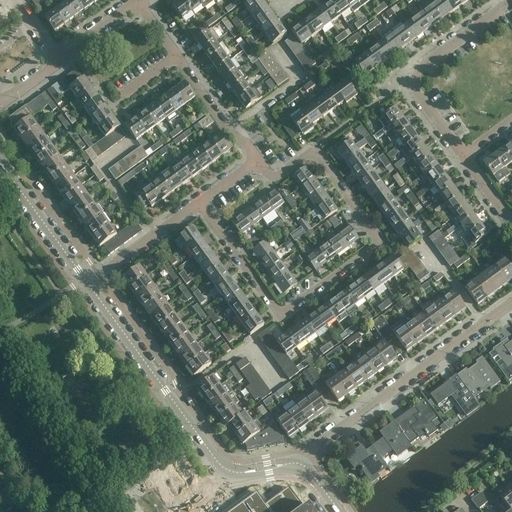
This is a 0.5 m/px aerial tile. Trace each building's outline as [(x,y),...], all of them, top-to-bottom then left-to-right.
[(74,17),(84,10),(77,0),(69,0),(64,4),(74,17)] [(77,0),(84,10),(94,3),(92,0),(77,0)] [(192,12),(183,0),(173,8),(182,19),(192,12)] [(201,5),(197,0),(183,0),(192,12),(201,5)] [(204,9),(214,2),(212,0),(197,0),(201,5),(204,9)] [(236,0),(231,5),(234,9),(241,4),(237,0),(236,0)] [(251,15),(265,5),(261,0),(251,0),(244,5),(251,15)] [(350,10),(342,0),(333,0),(330,3),(340,17),(350,10)] [(360,3),(357,0),(342,0),(350,10),(353,14),(362,7),(360,3)] [(440,0),(432,6),(442,20),(452,13),(442,0),(440,0)] [(442,0),(452,13),(462,6),(457,0),(442,0)] [(330,3),(320,10),(330,24),(340,17),(330,3)] [(54,11),(64,25),(74,17),(64,4),(54,11)] [(378,8),(382,13),(388,9),(384,4),(378,8)] [(228,13),(234,9),(231,5),(225,9),(228,13)] [(265,5),(251,15),(258,25),(272,15),(265,5)] [(390,10),(394,15),(400,11),(396,6),(390,10)] [(433,27),(442,20),(432,6),(422,13),(433,27)] [(377,16),(382,13),(378,8),(374,11),(377,16)] [(320,31),(330,24),(320,10),(310,17),(320,31)] [(389,18),(394,15),(390,10),(386,14),(389,18)] [(54,32),(64,25),(54,11),(44,18),(54,32)] [(423,34),(433,27),(422,13),(413,20),(423,34)] [(211,19),(214,23),(221,18),(218,14),(211,19)] [(279,25),(272,15),(258,25),(265,35),(279,25)] [(300,24),(311,38),(320,31),(310,17),(300,24)] [(229,32),(233,29),(226,18),(222,21),(229,32)] [(359,22),(362,27),(368,23),(364,18),(359,22)] [(208,27),(214,23),(211,19),(205,23),(208,27)] [(371,24),(375,29),(380,25),(376,20),(371,24)] [(413,41),(423,34),(413,20),(403,27),(413,41)] [(358,30),(362,27),(359,22),(354,25),(358,30)] [(311,38),(300,24),(291,31),(294,36),(297,41),(301,45),(311,38)] [(370,33),(375,29),(371,24),(366,28),(370,33)] [(286,35),(279,25),(265,35),(273,45),(286,35)] [(204,31),(200,26),(195,29),(195,28),(189,32),(194,38),(204,31)] [(393,34),(403,48),(413,41),(403,27),(393,34)] [(195,41),(203,51),(219,39),(212,29),(195,41)] [(238,36),(233,29),(229,32),(234,39),(238,36)] [(343,41),(349,37),(345,32),(339,36),(343,41)] [(394,55),(403,48),(393,34),(383,41),(394,55)] [(352,39),(355,43),(361,39),(357,35),(352,39)] [(297,41),(294,36),(284,43),(288,48),(297,41)] [(338,45),(343,41),(339,36),(335,40),(338,45)] [(249,46),(254,43),(250,37),(245,41),(249,46)] [(223,43),(219,39),(203,51),(210,61),(222,52),(218,46),(223,43)] [(350,47),(355,43),(352,39),(347,42),(350,47)] [(243,51),(248,48),(243,41),(238,44),(243,51)] [(301,45),(297,41),(288,48),(291,52),(301,45)] [(383,41),(374,49),(384,63),(394,55),(383,41)] [(258,48),(254,43),(249,46),(252,52),(258,48)] [(304,50),(301,45),(291,52),(295,57),(304,50)] [(320,51),(323,55),(329,51),(325,46),(320,51)] [(250,61),(255,57),(253,53),(252,54),(248,48),(243,51),(250,61)] [(259,63),(270,54),(266,49),(255,57),(258,60),(259,63)] [(384,63),(374,49),(364,56),(374,70),(384,63)] [(308,55),(304,50),(295,57),(298,62),(308,55)] [(319,59),(323,55),(320,51),(315,54),(319,59)] [(229,61),(222,52),(210,61),(217,71),(229,61)] [(263,67),(274,59),(270,54),(259,63),(263,67)] [(364,77),(374,70),(364,56),(355,62),(349,54),(340,61),(353,79),(361,73),(364,77)] [(311,60),(308,55),(298,62),(302,67),(311,60)] [(274,59),(263,67),(266,72),(277,64),(274,59)] [(258,60),(254,64),(259,70),(263,67),(259,63),(258,60)] [(315,65),(311,60),(302,67),(305,72),(315,65)] [(224,80),(237,71),(229,61),(217,71),(224,80)] [(320,68),(323,72),(329,67),(326,63),(320,68)] [(266,72),(268,75),(270,77),(281,69),(277,64),(266,72)] [(264,78),(268,75),(266,72),(263,67),(259,70),(264,78)] [(79,83),(84,79),(77,69),(71,73),(79,83)] [(273,82),(284,74),(281,69),(270,77),(273,82)] [(244,81),(237,71),(224,80),(231,90),(244,81)] [(74,86),(79,83),(71,73),(67,77),(74,86)] [(288,79),(284,74),(273,82),(277,87),(288,79)] [(69,90),(70,89),(74,86),(67,77),(62,80),(69,90)] [(77,99),(91,88),(84,78),(84,79),(79,83),(74,86),(70,89),(77,99)] [(64,94),(69,90),(62,80),(57,84),(64,94)] [(276,88),(270,80),(266,84),(271,91),(276,88)] [(345,80),(335,88),(346,104),(357,96),(345,80)] [(238,100),(251,91),(244,81),(231,90),(238,100)] [(184,83),(174,91),(185,105),(195,98),(184,83)] [(64,94),(57,84),(52,87),(60,97),(64,94)] [(326,94),(336,108),(344,102),(335,88),(331,84),(323,90),(326,94)] [(59,98),(60,97),(52,87),(47,91),(58,106),(62,103),(59,98)] [(84,109),(99,98),(91,88),(77,99),(84,109)] [(318,100),(328,114),(336,108),(326,94),(323,90),(315,96),(318,100)] [(175,112),(185,105),(174,91),(165,98),(175,112)] [(251,91),(238,100),(246,110),(258,101),(251,91)] [(48,106),(52,103),(45,93),(40,96),(47,106),(48,106)] [(43,109),(47,106),(40,96),(36,100),(43,109)] [(288,106),(294,101),(291,97),(285,102),(288,106)] [(84,109),(91,118),(106,108),(99,98),(84,109)] [(165,119),(175,112),(165,98),(155,105),(165,119)] [(31,103),(38,113),(43,109),(36,100),(31,103)] [(318,100),(309,106),(320,120),(328,114),(318,100)] [(298,107),(301,112),(311,126),(312,126),(320,120),(309,106),(306,102),(298,107)] [(34,116),(38,113),(31,103),(26,106),(34,116)] [(52,103),(48,106),(53,112),(57,109),(52,103)] [(145,112),(156,127),(165,119),(155,105),(145,112)] [(14,131),(31,118),(34,116),(26,106),(8,119),(12,125),(10,126),(14,131)] [(91,118),(98,128),(113,118),(106,108),(91,118)] [(378,139),(391,130),(390,128),(403,118),(396,108),(379,121),(384,129),(375,136),(378,139)] [(156,127),(145,112),(135,119),(146,134),(156,127)] [(313,128),(312,126),(311,126),(301,112),(282,126),(292,140),(301,134),(302,136),(313,128)] [(194,117),(197,122),(202,118),(199,113),(194,117)] [(57,118),(62,125),(66,122),(62,115),(57,118)] [(208,116),(198,124),(201,128),(203,130),(213,123),(208,116)] [(76,122),(73,117),(68,120),(72,125),(76,122)] [(192,125),(197,122),(194,117),(189,121),(192,125)] [(31,118),(14,131),(21,140),(37,128),(31,118)] [(106,138),(109,136),(114,132),(119,128),(120,128),(113,118),(98,128),(105,138),(106,138)] [(390,128),(391,130),(395,135),(388,140),(391,144),(398,139),(397,137),(410,127),(403,118),(390,128)] [(146,134),(135,119),(125,127),(136,141),(146,134)] [(66,122),(62,125),(67,131),(71,128),(66,122)] [(361,127),(356,130),(360,137),(361,136),(363,139),(368,136),(361,127)] [(397,137),(398,139),(402,145),(395,150),(396,151),(393,153),(395,157),(399,154),(398,154),(405,149),(404,147),(417,137),(410,127),(397,137)] [(21,140),(28,150),(45,138),(37,128),(21,140)] [(126,138),(119,128),(114,132),(121,141),(126,138)] [(114,132),(109,136),(116,145),(121,141),(114,132)] [(72,138),(76,144),(81,141),(76,135),(72,138)] [(178,139),(181,143),(186,139),(183,135),(178,139)] [(211,142),(222,157),(232,149),(222,135),(211,142)] [(87,137),(83,139),(90,149),(94,146),(87,136),(87,137)] [(111,148),(116,145),(109,136),(106,138),(105,138),(104,139),(111,148)] [(368,144),(373,141),(369,136),(364,139),(368,144)] [(404,147),(405,149),(409,155),(403,160),(405,163),(412,158),(411,157),(424,147),(417,137),(404,147)] [(52,147),(45,138),(28,150),(35,160),(52,147)] [(106,152),(111,148),(104,139),(99,142),(106,152)] [(81,141),(76,144),(81,151),(85,147),(81,141)] [(377,146),(373,141),(368,144),(372,149),(377,146)] [(511,141),(503,148),(511,161),(511,141)] [(94,146),(102,156),(106,152),(99,142),(94,146)] [(159,142),(154,145),(158,150),(163,146),(159,142)] [(212,164),(222,157),(211,142),(201,150),(212,164)] [(336,152),(344,162),(358,152),(350,142),(336,152)] [(97,159),(102,156),(94,146),(90,149),(89,149),(97,159)] [(59,157),(52,147),(35,160),(42,169),(59,157)] [(136,151),(143,160),(148,157),(141,147),(136,151)] [(411,157),(412,158),(416,164),(410,169),(413,173),(419,168),(418,166),(431,157),(424,147),(411,157)] [(503,169),(505,167),(511,163),(511,164),(511,161),(503,148),(493,155),(503,169)] [(92,163),(97,159),(89,149),(85,153),(90,160),(92,163)] [(158,153),(161,158),(166,154),(163,149),(158,153)] [(202,171),(212,164),(201,150),(191,157),(202,171)] [(138,164),(143,160),(136,151),(131,154),(138,164)] [(358,152),(344,162),(351,172),(365,162),(358,152)] [(90,160),(85,153),(81,156),(86,163),(90,160)] [(134,167),(138,164),(131,154),(127,158),(134,167)] [(382,164),(387,160),(383,155),(378,159),(382,164)] [(503,169),(493,155),(483,163),(493,176),(501,170),(506,177),(509,174),(505,167),(503,169)] [(66,167),(59,157),(42,169),(49,179),(66,167)] [(181,164),(192,179),(202,171),(191,157),(181,164)] [(418,166),(419,168),(423,174),(417,179),(420,183),(426,178),(425,176),(438,166),(431,157),(418,166)] [(127,158),(122,161),(129,170),(134,167),(127,158)] [(391,165),(387,160),(382,164),(386,169),(391,165)] [(129,170),(122,161),(117,165),(125,174),(129,170)] [(358,181),(372,171),(365,162),(351,172),(358,181)] [(137,168),(141,172),(146,168),(143,164),(137,168)] [(182,186),(192,179),(181,164),(171,172),(182,186)] [(125,174),(117,165),(113,168),(120,177),(125,174)] [(95,176),(100,172),(95,166),(90,169),(95,176)] [(425,176),(426,178),(431,184),(424,189),(427,193),(433,188),(432,186),(445,176),(438,166),(425,176)] [(49,179),(56,189),(73,177),(66,167),(49,179)] [(300,188),(313,178),(305,167),(292,176),(300,188)] [(115,181),(120,177),(113,168),(108,171),(115,181)] [(358,181),(365,191),(379,181),(372,171),(358,181)] [(104,179),(100,172),(95,176),(100,182),(104,179)] [(172,193),(182,186),(171,172),(161,179),(172,193)] [(396,183),(401,180),(397,174),(393,178),(396,183)] [(149,183),(151,186),(162,201),(172,193),(161,179),(159,176),(149,183)] [(432,186),(433,188),(438,193),(431,198),(432,200),(452,186),(445,176),(432,186)] [(76,181),(73,177),(56,189),(63,199),(80,186),(85,183),(81,177),(76,181)] [(300,188),(308,198),(321,188),(313,178),(300,188)] [(405,185),(401,180),(396,183),(400,188),(405,185)] [(372,201),(386,191),(379,181),(365,191),(372,201)] [(87,196),(80,186),(63,199),(71,209),(87,196)] [(109,195),(114,192),(109,186),(105,189),(109,195)] [(162,201),(151,186),(141,194),(142,195),(137,199),(144,209),(149,205),(151,208),(162,201)] [(441,212),(448,207),(446,205),(459,195),(452,186),(432,200),(434,202),(440,197),(445,203),(438,208),(437,209),(436,214),(437,215),(441,212)] [(316,209),(329,199),(321,188),(308,198),(316,209)] [(274,190),(263,198),(273,211),(284,203),(274,190)] [(372,201),(379,210),(393,200),(386,191),(372,201)] [(119,199),(114,192),(109,195),(114,202),(119,199)] [(410,203),(415,199),(412,194),(407,197),(410,203)] [(446,205),(448,207),(452,213),(445,218),(448,222),(451,219),(455,217),(453,215),(466,205),(459,195),(446,205)] [(87,196),(71,209),(78,218),(95,206),(87,196)] [(263,198),(252,205),(262,219),(273,211),(263,198)] [(337,210),(329,199),(316,209),(324,220),(337,210)] [(419,204),(415,199),(410,203),(414,208),(419,204)] [(386,220),(400,210),(393,200),(379,210),(386,220)] [(294,201),(288,205),(292,210),(297,206),(294,201)] [(124,215),(128,212),(123,205),(119,208),(124,215)] [(251,227),(262,219),(252,205),(241,213),(251,227)] [(460,224),(474,215),(466,205),(453,215),(455,217),(451,219),(456,225),(446,232),(449,236),(455,232),(455,231),(462,226),(460,224)] [(78,218),(85,228),(102,216),(95,206),(78,218)] [(386,220),(394,230),(407,220),(400,210),(386,220)] [(133,218),(128,212),(124,215),(129,221),(133,218)] [(251,227),(241,213),(230,221),(240,235),(251,227)] [(425,222),(429,218),(426,213),(421,217),(425,222)] [(460,224),(462,226),(466,232),(459,237),(462,241),(469,236),(468,234),(481,225),(474,215),(460,224)] [(92,238),(109,226),(102,216),(85,228),(92,238)] [(333,217),(328,221),(332,226),(337,223),(333,217)] [(433,224),(429,218),(425,222),(428,227),(433,224)] [(304,219),(298,223),(306,233),(311,229),(304,219)] [(401,240),(414,229),(407,220),(394,230),(401,240)] [(328,221),(323,225),(327,230),(333,226),(332,226),(328,221)] [(130,226),(137,235),(142,232),(135,222),(130,226)] [(280,222),(274,226),(278,231),(284,227),(280,222)] [(468,234),(469,236),(462,241),(466,247),(469,251),(476,246),(475,244),(488,235),(481,225),(468,234)] [(99,248),(103,245),(108,242),(112,239),(116,236),(109,226),(92,238),(99,248)] [(133,239),(137,235),(130,226),(126,229),(133,239)] [(338,234),(347,247),(358,239),(349,226),(338,234)] [(301,227),(290,236),(294,242),(306,233),(301,227)] [(179,238),(186,248),(200,238),(193,228),(179,238)] [(121,232),(128,242),(133,239),(126,229),(121,232)] [(414,229),(401,240),(408,250),(422,239),(414,229)] [(438,231),(429,238),(432,243),(442,236),(441,236),(438,231)] [(123,246),(128,242),(121,232),(116,236),(123,246)] [(347,247),(338,234),(327,242),(337,255),(347,247)] [(119,249),(123,246),(116,236),(112,239),(119,249)] [(258,236),(251,241),(254,246),(262,241),(258,236)] [(442,236),(432,243),(436,248),(445,241),(444,240),(442,236)] [(186,248),(194,257),(207,247),(200,238),(186,248)] [(108,242),(115,252),(119,249),(112,239),(108,242)] [(252,251),(260,262),(273,252),(265,241),(252,251)] [(290,241),(284,245),(288,251),(293,246),(290,241)] [(445,241),(436,248),(439,253),(449,246),(445,241)] [(110,255),(115,252),(108,242),(103,245),(110,255)] [(327,242),(316,249),(326,263),(337,255),(327,242)] [(486,242),(480,247),(483,251),(489,247),(486,242)] [(449,246),(439,253),(443,258),(452,251),(449,246)] [(201,267),(214,257),(207,247),(194,257),(201,267)] [(483,251),(480,247),(474,251),(477,256),(483,251)] [(315,271),(326,263),(316,249),(305,258),(315,271)] [(405,263),(415,256),(411,251),(402,258),(405,263)] [(452,251),(443,258),(446,262),(456,255),(452,251)] [(164,259),(159,252),(154,255),(159,262),(164,259)] [(169,261),(173,257),(170,252),(165,255),(169,261)] [(281,262),(273,252),(260,262),(267,272),(281,262)] [(456,255),(446,262),(450,267),(453,265),(459,260),(456,255)] [(466,255),(460,260),(463,264),(470,259),(466,255)] [(300,256),(296,259),(300,265),(305,262),(300,256)] [(393,256),(384,263),(394,277),(403,270),(397,261),(393,256)] [(415,256),(405,263),(409,268),(419,260),(415,256)] [(177,262),(173,257),(169,261),(172,266),(177,262)] [(201,267),(208,277),(222,267),(214,257),(201,267)] [(404,271),(409,268),(405,263),(402,258),(397,261),(403,270),(404,271)] [(494,266),(507,284),(511,280),(511,269),(505,259),(494,266)] [(419,260),(409,268),(412,272),(422,265),(419,260)] [(463,264),(460,260),(453,265),(457,269),(463,264)] [(267,272),(275,283),(289,273),(281,262),(267,272)] [(394,277),(384,263),(374,271),(384,284),(394,277)] [(416,277),(425,270),(422,265),(412,272),(416,277)] [(169,275),(173,272),(169,266),(164,269),(169,275)] [(497,291),(507,284),(494,266),(485,273),(497,291)] [(122,279),(130,289),(147,277),(139,267),(122,279)] [(215,287),(229,276),(222,267),(208,277),(215,287)] [(429,275),(425,270),(416,277),(419,282),(429,275)] [(183,280),(188,277),(184,271),(179,275),(183,280)] [(374,292),(384,284),(374,271),(364,278),(374,292)] [(178,278),(173,272),(169,275),(174,282),(178,278)] [(289,273),(275,283),(283,294),(297,284),(289,273)] [(440,273),(433,279),(436,283),(444,277),(440,273)] [(488,298),(497,291),(485,273),(475,280),(488,298)] [(229,276),(215,287),(222,296),(236,286),(229,276)] [(154,286),(147,277),(130,289),(137,299),(154,286)] [(191,282),(188,277),(183,280),(186,285),(191,282)] [(374,292),(364,278),(354,285),(364,299),(374,292)] [(478,305),(488,298),(475,280),(465,288),(478,305)] [(420,288),(423,292),(430,287),(427,283),(420,288)] [(183,295),(188,292),(183,285),(179,288),(183,295)] [(354,285),(344,292),(355,306),(364,299),(354,285)] [(137,299),(144,309),(161,296),(154,286),(137,299)] [(222,296),(229,306),(243,296),(236,286),(222,296)] [(403,290),(406,295),(412,291),(408,286),(403,290)] [(417,297),(423,292),(420,288),(414,292),(417,297)] [(401,298),(406,295),(403,290),(398,294),(401,298)] [(197,300),(202,296),(198,291),(193,294),(197,300)] [(192,298),(188,292),(183,295),(188,301),(192,298)] [(345,313),(355,306),(344,292),(335,299),(345,313)] [(443,299),(456,316),(466,309),(453,292),(443,299)] [(168,306),(161,296),(144,309),(151,319),(168,306)] [(205,301),(202,296),(197,300),(201,305),(205,301)] [(250,306),(243,296),(229,306),(236,316),(250,306)] [(401,302),(404,306),(411,301),(407,297),(401,302)] [(335,320),(345,313),(335,299),(325,306),(335,320)] [(456,316),(443,299),(433,306),(446,323),(456,316)] [(384,305),(387,309),(392,305),(389,301),(384,305)] [(398,311),(404,306),(401,302),(394,306),(398,311)] [(197,314),(202,311),(197,305),(193,308),(197,314)] [(151,319),(158,328),(175,316),(168,306),(151,319)] [(257,315),(250,306),(236,316),(243,325),(257,315)] [(315,314),(325,327),(335,320),(325,306),(315,314)] [(424,313),(436,330),(446,323),(433,306),(424,313)] [(211,319),(216,316),(212,310),(207,314),(211,319)] [(207,318),(202,311),(197,314),(202,321),(207,318)] [(426,337),(436,330),(424,313),(414,320),(426,337)] [(325,327),(315,314),(305,321),(316,335),(325,327)] [(257,315),(243,325),(250,335),(264,325),(257,315)] [(364,319),(367,323),(373,319),(370,315),(364,319)] [(175,316),(158,328),(165,338),(182,325),(175,316)] [(220,321),(216,316),(211,319),(215,324),(220,321)] [(407,352),(417,345),(404,327),(394,334),(381,316),(376,320),(391,341),(396,338),(407,352)] [(374,349),(387,366),(397,359),(386,345),(391,341),(376,320),(371,324),(384,342),(374,349)] [(414,320),(404,327),(417,345),(426,337),(414,320)] [(306,342),(316,335),(305,321),(296,328),(306,342)] [(212,334),(216,331),(211,324),(207,327),(212,334)] [(165,338),(172,348),(189,335),(182,325),(165,338)] [(296,349),(306,342),(296,328),(286,335),(296,349)] [(261,342),(271,335),(267,329),(257,336),(261,342)] [(344,333),(348,337),(353,333),(350,329),(344,333)] [(225,339),(230,335),(226,330),(221,333),(225,339)] [(221,337),(216,331),(212,334),(216,340),(221,337)] [(351,338),(355,342),(361,337),(358,333),(351,338)] [(196,345),(189,335),(172,348),(179,358),(196,345)] [(234,340),(230,335),(225,339),(229,344),(234,340)] [(265,347),(274,340),(271,335),(261,342),(265,347)] [(276,342),(278,344),(281,349),(285,354),(286,356),(296,349),(286,335),(276,342)] [(349,347),(355,342),(351,338),(345,342),(349,347)] [(265,347),(268,351),(278,344),(276,342),(274,340),(265,347)] [(494,351),(490,355),(511,384),(511,382),(511,342),(508,345),(505,341),(493,350),(494,351)] [(325,347),(328,352),(334,347),(330,343),(325,347)] [(231,351),(226,344),(221,347),(226,354),(231,351)] [(271,356),(281,349),(278,344),(268,351),(271,356)] [(203,355),(196,345),(179,358),(186,367),(203,355)] [(332,352),(335,357),(342,352),(339,347),(332,352)] [(275,361),(285,354),(281,349),(271,356),(275,361)] [(387,366),(374,349),(365,356),(377,373),(387,366)] [(329,361),(335,357),(332,352),(326,357),(329,361)] [(288,358),(286,356),(285,354),(275,361),(278,366),(288,358)] [(203,355),(186,367),(194,377),(211,365),(203,355)] [(367,381),(377,373),(365,356),(355,363),(367,381)] [(305,361),(308,366),(314,362),(311,357),(305,361)] [(282,370),(292,363),(288,358),(278,366),(282,370)] [(458,376),(474,398),(480,393),(481,394),(483,393),(483,392),(492,385),(494,388),(501,383),(483,358),(476,363),(479,366),(469,373),(467,370),(458,376)] [(240,371),(249,364),(245,359),(236,365),(240,371)] [(282,370),(285,375),(295,368),(292,363),(282,370)] [(367,381),(355,363),(345,371),(358,388),(367,381)] [(254,370),(249,364),(240,371),(244,377),(254,370)] [(234,377),(239,373),(234,367),(229,370),(234,377)] [(307,370),(323,391),(328,388),(338,402),(348,395),(335,378),(326,385),(312,367),(307,370)] [(298,373),(295,368),(285,375),(289,380),(298,373)] [(257,375),(254,370),(244,377),(247,381),(257,375)] [(316,392),(306,399),(319,416),(329,409),(318,395),(323,391),(307,370),(302,374),(316,392)] [(345,371),(335,378),(348,395),(358,388),(345,371)] [(243,380),(239,373),(234,377),(239,383),(243,380)] [(260,379),(257,375),(247,381),(250,385),(251,386),(260,379)] [(203,399),(221,386),(213,376),(196,389),(203,399)] [(480,406),(474,398),(458,376),(431,396),(439,406),(453,396),(467,416),(480,406)] [(251,386),(254,391),(264,384),(260,379),(251,386)] [(290,383),(283,388),(286,393),(293,388),(290,383)] [(254,391),(255,391),(258,396),(267,389),(264,384),(254,391)] [(255,391),(254,391),(251,386),(250,385),(246,388),(251,394),(255,391)] [(211,409),(228,396),(221,386),(203,399),(211,409)] [(286,393),(283,388),(276,393),(280,397),(286,393)] [(271,394),(267,389),(258,396),(260,398),(262,401),(271,394)] [(255,391),(251,394),(255,401),(260,398),(258,396),(255,391)] [(211,409),(218,419),(235,406),(228,396),(211,409)] [(274,402),(270,397),(263,403),(266,407),(274,402)] [(296,406),(309,424),(319,416),(306,399),(296,406)] [(394,423),(410,445),(419,438),(418,437),(425,433),(429,438),(438,431),(432,423),(434,421),(428,413),(427,414),(419,404),(394,423)] [(242,416),(242,415),(235,406),(218,419),(225,428),(242,416)] [(267,413),(262,406),(258,409),(263,416),(267,413)] [(299,431),(309,424),(296,406),(286,414),(299,431)] [(242,416),(225,428),(225,429),(228,426),(235,436),(253,423),(245,413),(242,415),(242,416)] [(289,438),(299,431),(286,414),(276,421),(289,438)] [(257,446),(263,445),(262,440),(264,439),(261,434),(265,431),(257,420),(253,423),(235,436),(243,446),(252,439),(257,446)] [(261,434),(264,439),(265,438),(268,443),(282,433),(272,421),(265,426),(267,430),(265,431),(261,434)] [(372,447),(381,459),(388,455),(387,453),(391,450),(397,458),(412,447),(410,445),(394,423),(383,431),(387,436),(372,447)] [(388,468),(381,459),(372,447),(366,452),(362,446),(345,458),(354,471),(360,467),(362,470),(361,470),(364,475),(366,474),(372,483),(371,484),(371,485),(380,478),(378,475),(388,468)] [(508,507),(511,511),(511,492),(508,487),(505,489),(508,493),(501,498),(507,507),(508,507)] [(257,492),(229,511),(305,511),(306,511),(289,488),(266,505),(262,500),(264,499),(262,496),(260,497),(257,492)] [(471,501),(478,510),(488,502),(481,493),(471,501)] [(9,503),(4,507),(7,511),(13,508),(9,503)]
